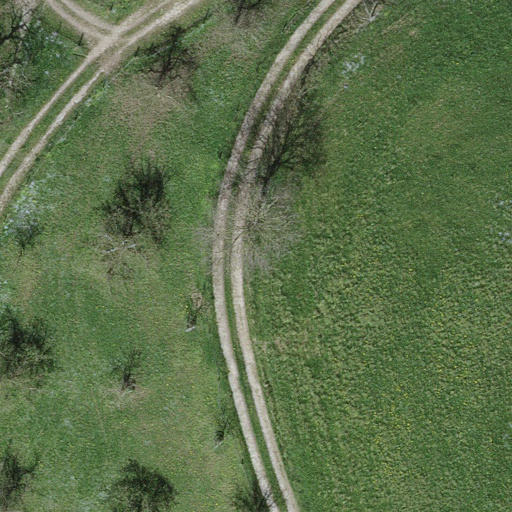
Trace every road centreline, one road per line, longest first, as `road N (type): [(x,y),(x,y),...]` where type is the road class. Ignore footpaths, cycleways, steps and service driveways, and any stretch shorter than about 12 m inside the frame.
road 1 (track): [(360,0),(291,63),(251,147),(233,216),(224,285),(246,402),(290,511)]
road 2 (track): [(0,189),(42,123),(110,45),(174,0)]
